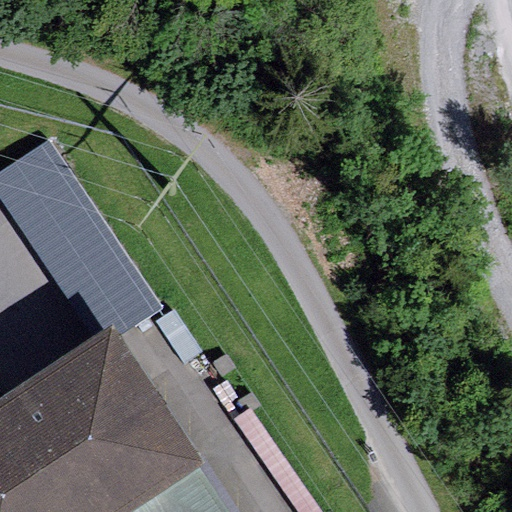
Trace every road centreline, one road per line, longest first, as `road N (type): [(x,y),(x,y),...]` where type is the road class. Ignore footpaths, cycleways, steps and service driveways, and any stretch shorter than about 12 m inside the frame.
road 1 (track): [(0,50),(121,94),(211,155),(268,224),(420,511)]
road 2 (unknown): [(145,0),(169,123)]
